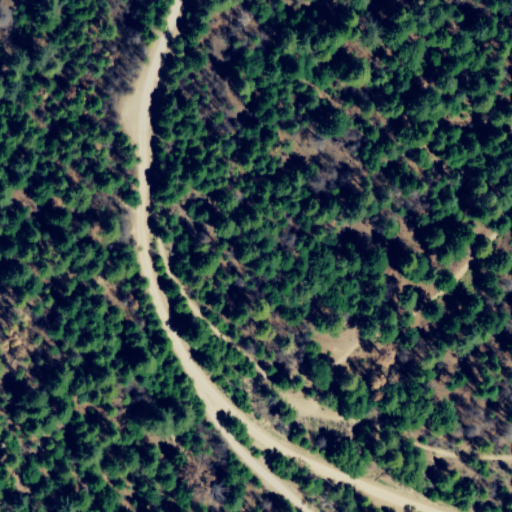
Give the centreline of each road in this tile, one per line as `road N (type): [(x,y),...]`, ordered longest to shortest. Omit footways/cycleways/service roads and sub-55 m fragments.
road 1 (tertiary): [(215,402),(167,304),(146,219),(146,157),(186,0)]
road 2 (tertiary): [(215,402),(316,457),(454,511)]
road 3 (residential): [(315,511),(243,450),(215,402)]
